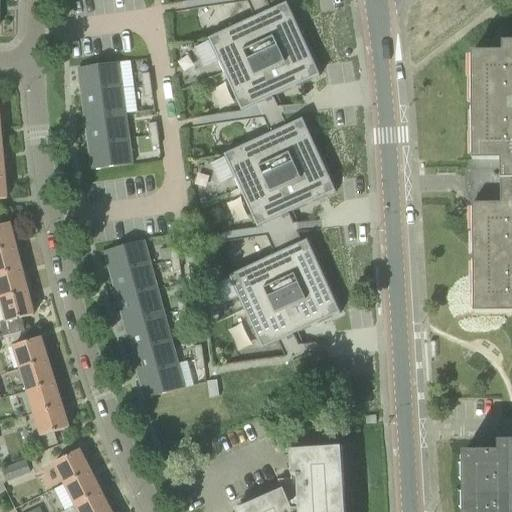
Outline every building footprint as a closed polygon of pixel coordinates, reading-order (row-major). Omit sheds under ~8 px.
[(242,113),(243,112),(258,106),(264,121),(281,113),(274,98),(320,77),(287,4),(277,9),(271,11),(265,0),(258,0),(249,4),(255,19),(209,40),(219,63),(207,69),(212,80),(224,74),(242,113)] [(511,44),(504,44),(504,54),(473,54),(474,162),(502,162),(502,206),(474,207),(475,314),(511,313),(511,44)] [(102,76),(102,60),(79,60),(79,76),(102,76)] [(152,74),(143,75),(145,87),(153,86),(152,74)] [(102,91),(102,78),(79,78),(79,91),(102,91)] [(147,99),(155,98),(153,86),(145,87),(147,99)] [(102,108),(102,94),(79,94),(79,108),(102,108)] [(258,229),(259,229),(259,228),(262,228),(274,222),(280,236),(296,230),(289,214),(336,193),(303,120),(287,128),(281,113),(264,121),(271,135),(225,156),(235,179),(240,190),(258,229)] [(104,130),(104,115),(80,115),(80,130),(104,130)] [(152,137),(160,136),(158,124),(150,125),(152,137)] [(160,136),(152,137),(153,149),(161,148),(160,136)] [(291,336),(338,315),(306,242),(302,244),(296,230),(280,236),(274,222),(262,228),(274,256),(227,276),(259,350),(276,343),(283,359),(298,352),(291,336)] [(10,225),(0,227),(0,251),(16,248),(10,225)] [(145,242),(105,253),(111,278),(151,267),(145,242)] [(0,251),(0,276),(22,270),(16,248),(0,251)] [(178,249),(170,250),(172,262),(172,261),(179,260),(180,260),(178,249)] [(173,273),(181,272),(180,261),(180,260),(179,260),(172,261),(172,262),(173,273)] [(151,267),(111,278),(118,302),(158,291),(151,267)] [(0,276),(0,297),(1,301),(28,293),(22,270),(0,276)] [(158,291),(118,302),(125,327),(165,316),(158,291)] [(22,319),(34,316),(28,293),(1,301),(7,322),(1,324),(5,338),(26,332),(22,319)] [(186,311),(185,299),(177,300),(178,312),(179,312),(186,311)] [(180,324),(188,322),(186,311),(179,312),(178,312),(180,324)] [(165,316),(125,327),(132,351),(172,340),(165,316)] [(21,370),(48,362),(41,339),(14,347),(21,370)] [(172,340),(132,351),(138,376),(178,365),(172,340)] [(194,348),(195,360),(204,358),(202,347),(194,348)] [(205,370),(204,358),(195,360),(197,371),(205,370)] [(28,393),(55,384),(48,362),(21,370),(28,393)] [(178,365),(138,376),(145,401),(185,390),(178,365)] [(28,393),(35,415),(62,407),(55,384),(28,393)] [(42,438),(69,429),(62,407),(35,415),(42,438)] [(511,511),(511,444),(511,443),(499,444),(499,454),(464,454),(464,468),(467,468),(467,482),(464,482),(464,497),(467,497),(467,511),(464,511),(511,511)] [(345,511),(342,456),(336,457),(335,449),(291,452),(290,452),(290,453),(291,464),(292,486),(236,511),(345,511)] [(54,464),(65,486),(91,473),(80,451),(54,464)] [(6,483),(31,474),(27,462),(2,472),(6,483)] [(75,507),(101,494),(91,473),(65,486),(75,507)] [(110,511),(101,494),(75,507),(78,511),(110,511)]
